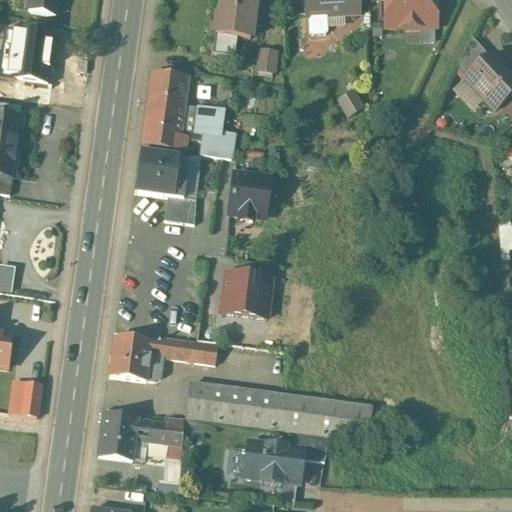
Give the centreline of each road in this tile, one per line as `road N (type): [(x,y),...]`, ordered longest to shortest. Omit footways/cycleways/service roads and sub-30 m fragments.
road 1 (secondary): [(128,0),(57,511)]
road 2 (residential): [(511,505),(320,503)]
